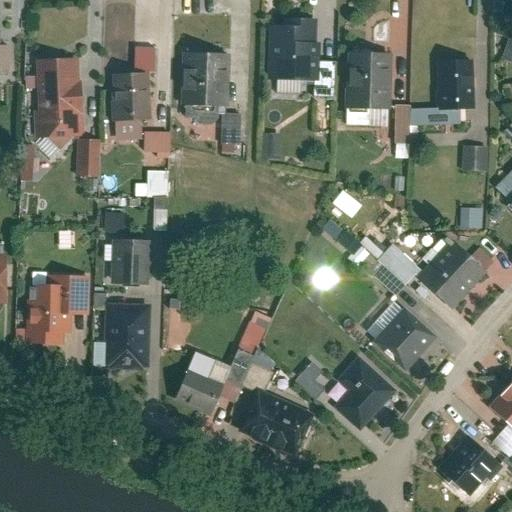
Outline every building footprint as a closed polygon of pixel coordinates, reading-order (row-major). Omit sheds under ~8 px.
[(320,27),(270,26),(269,79),(319,80),(320,27)] [(9,42),(0,42),(0,67),(11,67),(9,42)] [(230,53),(185,52),(184,104),(230,105),(230,53)] [(394,54),(346,53),(345,108),(393,109),(394,54)] [(79,57),(40,59),(42,109),(37,109),(38,137),(52,135),(63,147),(74,135),(84,134),(79,57)] [(475,110),(475,60),(438,60),(439,110),(475,110)] [(148,71),(117,72),(119,118),(142,117),(151,116),(148,71)] [(412,104),(399,104),(399,138),(412,138),(412,104)] [(241,115),(221,115),(221,147),(240,147),(241,115)] [(142,117),(119,118),(120,137),(143,136),(142,117)] [(173,132),(147,131),(147,150),(172,152),(173,132)] [(280,134),(263,134),(262,159),(280,159),(280,134)] [(101,139),(80,138),(78,172),(99,173),(101,139)] [(488,145),(468,145),(467,166),(488,167),(488,145)] [(172,171),(150,170),(149,195),(171,196),(172,171)] [(511,173),(499,186),(510,197),(511,195),(511,173)] [(485,206),(465,207),(465,228),(485,228),(485,206)] [(171,209),(157,208),(156,228),(170,229),(171,209)] [(125,213),(108,213),(108,231),(125,231),(125,213)] [(373,259),(381,248),(363,234),(356,243),(342,232),(333,243),(359,263),(367,254),(373,259)] [(149,239),(116,238),(115,279),(148,280),(149,239)] [(457,241),(424,275),(454,303),(487,269),(457,241)] [(421,269),(396,244),(381,259),(389,267),(406,284),(421,269)] [(406,284),(389,267),(380,275),(398,292),(406,284)] [(90,309),(91,275),(56,274),(55,284),(73,285),(72,309),(90,309)] [(55,284),(34,284),(32,337),(71,338),(72,309),(73,285),(55,284)] [(110,311),(132,312),(133,293),(110,292),(110,311)] [(260,308),(243,347),(255,352),(272,314),(260,308)] [(410,310),(378,341),(405,368),(436,336),(410,310)] [(132,312),(110,311),(108,364),(149,365),(151,312),(132,312)] [(234,399),(255,352),(243,347),(234,367),(222,394),(234,399)] [(198,351),(177,398),(213,414),(222,394),(234,367),(198,351)] [(397,389),(361,355),(341,376),(355,389),(340,405),(361,426),(397,389)] [(316,361),(299,378),(317,396),(327,386),(317,377),(324,369),(316,361)] [(511,382),(492,405),(511,423),(511,382)] [(310,417),(266,399),(253,432),(298,449),(310,417)] [(511,427),(509,425),(487,450),(503,463),(506,459),(511,452),(511,427)] [(471,435),(443,467),(475,495),(503,463),(487,450),(471,435)]
